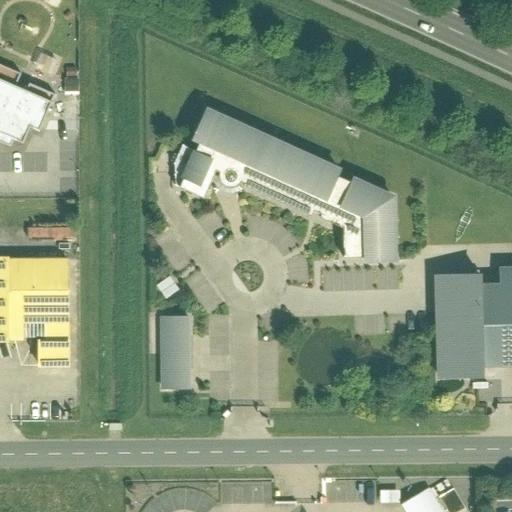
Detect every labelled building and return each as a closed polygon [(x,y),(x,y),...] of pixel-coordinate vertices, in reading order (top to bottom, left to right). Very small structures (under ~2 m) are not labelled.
[(0,143),(11,149),(15,140),(21,142),(28,125),(38,129),(49,103),(14,88),(19,75),(0,67),(0,143)] [(398,202),(204,112),(173,183),(207,197),(219,171),(219,180),(224,186),(229,190),(238,187),(243,183),(352,231),(354,261),(400,261),(398,202)] [(39,367),(68,366),(67,260),(0,260),(0,342),(23,342),(23,323),(46,323),(46,344),(39,344),(39,367)] [(511,275),(488,276),(490,370),(511,369),(511,275)] [(432,277),(435,380),(491,379),(490,370),(488,276),(432,277)] [(161,319),(162,393),(197,393),(196,319),(161,319)] [(443,511),(431,491),(407,506),(410,511),(443,511)]
